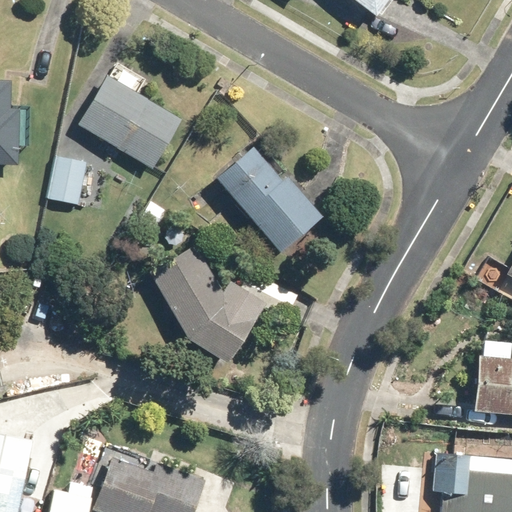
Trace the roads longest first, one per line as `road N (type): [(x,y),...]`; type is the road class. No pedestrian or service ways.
road 1 (residential): [(329,511),(329,449),(356,348),(460,157)]
road 2 (residential): [(187,0),(460,157)]
